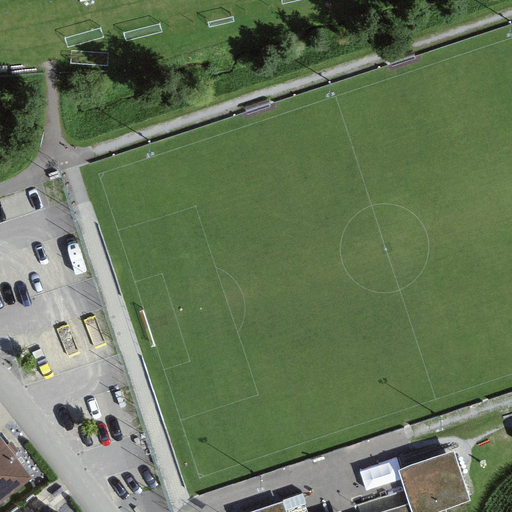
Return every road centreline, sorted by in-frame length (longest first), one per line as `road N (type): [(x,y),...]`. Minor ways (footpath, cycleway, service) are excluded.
road 1 (unknown): [(220,511),(286,479),(391,452)]
road 2 (residential): [(0,379),(103,511)]
